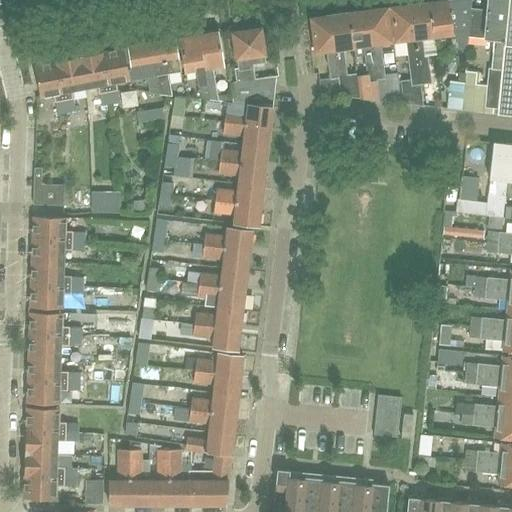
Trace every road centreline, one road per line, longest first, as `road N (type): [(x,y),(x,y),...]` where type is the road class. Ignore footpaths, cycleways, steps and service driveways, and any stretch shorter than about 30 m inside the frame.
road 1 (residential): [(3,511),(3,343),(14,308),(19,100),(0,28)]
road 2 (residential): [(256,462),(306,102)]
road 3 (residential): [(511,497),(256,462)]
road 4 (residential): [(511,127),(306,102)]
